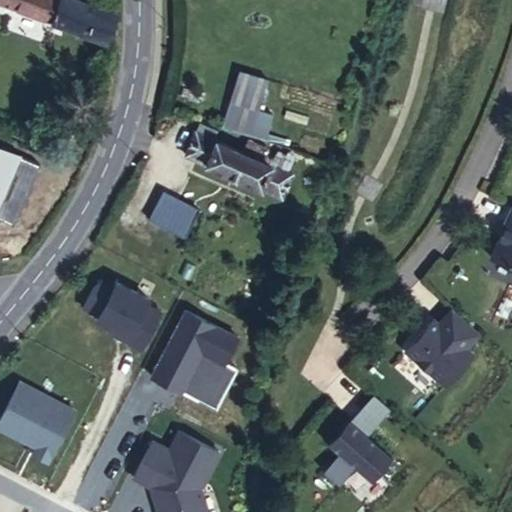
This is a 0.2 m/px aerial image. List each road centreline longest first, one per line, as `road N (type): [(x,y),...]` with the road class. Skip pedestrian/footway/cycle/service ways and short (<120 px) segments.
road 1 (tertiary): [(135,0),(135,73),(114,152),(7,308)]
road 2 (residential): [(511,89),(471,185),(365,313)]
